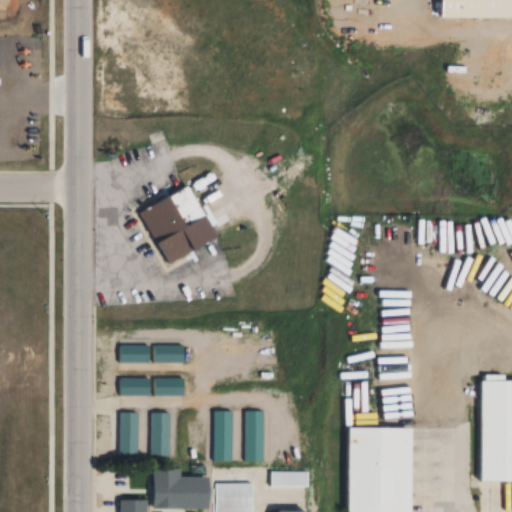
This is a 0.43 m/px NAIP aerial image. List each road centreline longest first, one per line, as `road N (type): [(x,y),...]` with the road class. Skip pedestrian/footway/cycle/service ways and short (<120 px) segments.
road 1 (tertiary): [(72,189),(72,511)]
road 2 (tertiary): [(73,0),(72,189)]
